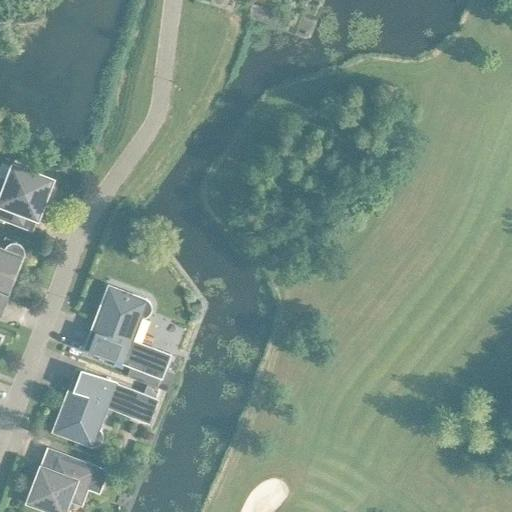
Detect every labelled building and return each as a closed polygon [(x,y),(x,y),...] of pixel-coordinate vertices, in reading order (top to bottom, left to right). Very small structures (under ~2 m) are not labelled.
[(0,196),(0,222),(40,237),(58,189),(23,175),(17,192),(3,187),(0,196)] [(18,304),(18,300),(17,296),(24,280),(26,281),(32,266),(32,262),(31,258),(28,255),(24,253),(20,254),(16,256),(14,259),(0,253),(0,305),(5,307),(5,306),(12,309),(16,307),(18,304)] [(100,360),(170,387),(178,364),(138,349),(147,326),(151,326),(155,325),(158,322),(160,319),(159,314),(157,311),(154,309),(139,303),(138,306),(119,299),(107,331),(110,333),(100,360)] [(66,439),(84,446),(83,449),(98,455),(102,455),(106,454),(109,451),(110,448),(110,444),(108,440),(104,438),(113,415),(158,432),(166,409),(163,408),(152,404),(92,381),(81,408),(78,407),(66,439)] [(155,395),(152,404),(163,408),(166,400),(155,395)] [(60,480),(51,477),(39,508),(49,511),(73,511),(75,507),(89,511),(95,495),(107,499),(114,481),(66,463),(60,480)]
